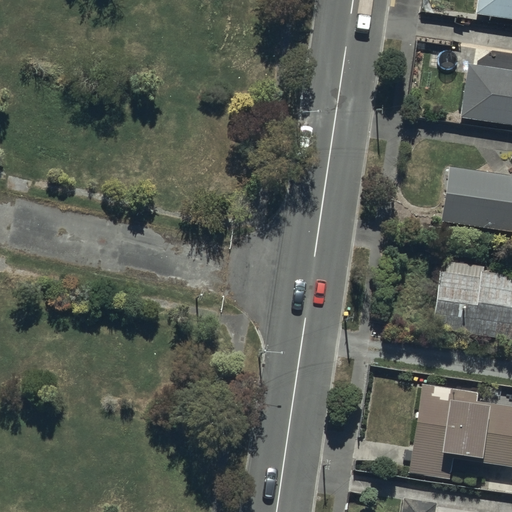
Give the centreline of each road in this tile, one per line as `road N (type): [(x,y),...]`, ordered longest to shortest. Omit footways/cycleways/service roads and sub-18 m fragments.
road 1 (tertiary): [(353,0),(276,511)]
road 2 (track): [(0,222),(309,288)]
